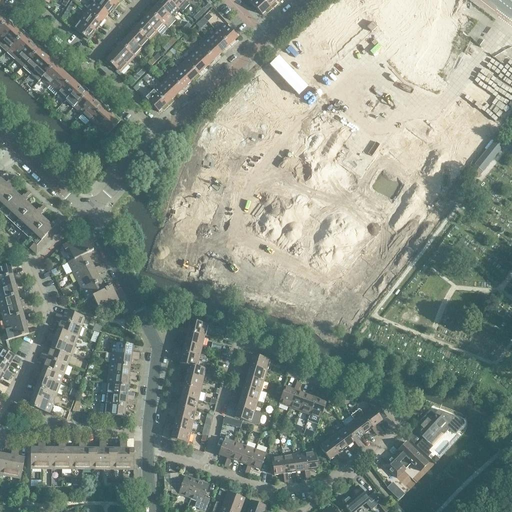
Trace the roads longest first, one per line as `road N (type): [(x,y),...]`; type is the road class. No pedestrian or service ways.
road 1 (residential): [(294,115),(343,145),(389,198),(335,270),(228,235),(253,160)]
road 2 (tertiary): [(147,433),(157,346),(101,237),(94,203)]
road 3 (residential): [(206,468),(238,340),(288,355),(302,376),(331,387)]
road 4 (residential): [(0,409),(47,314),(30,262),(0,233)]
road 5 (residential): [(339,481),(402,427),(386,405),(331,387)]
road 6 (residential): [(147,433),(35,425),(23,439),(0,435)]
